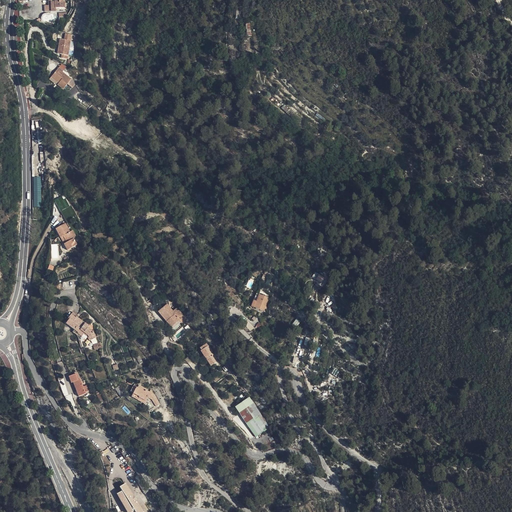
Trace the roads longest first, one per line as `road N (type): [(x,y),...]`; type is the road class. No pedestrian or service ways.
road 1 (unclassified): [(379,511),(372,463),(324,427),(291,370),(279,375),(286,402),(336,482),(327,488),(294,451),(245,448),(183,368),(172,375),(197,464),(249,511)]
road 2 (primary): [(14,306),(26,162),(10,0)]
road 3 (unclassified): [(216,511),(177,505),(126,447),(67,423),(28,359),(24,331),(10,331)]
road 4 (unknown): [(84,432),(51,320),(62,293),(71,291),(78,304)]
